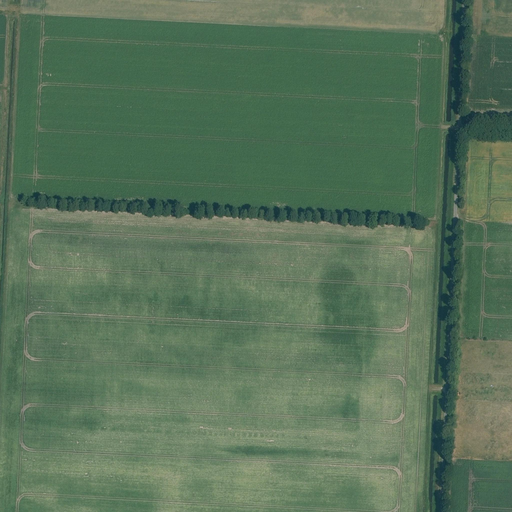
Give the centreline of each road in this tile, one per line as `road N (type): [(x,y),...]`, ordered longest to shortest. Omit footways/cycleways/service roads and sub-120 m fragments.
road 1 (unclassified): [(461,134),(442,511)]
road 2 (unclassified): [(465,0),(461,134)]
